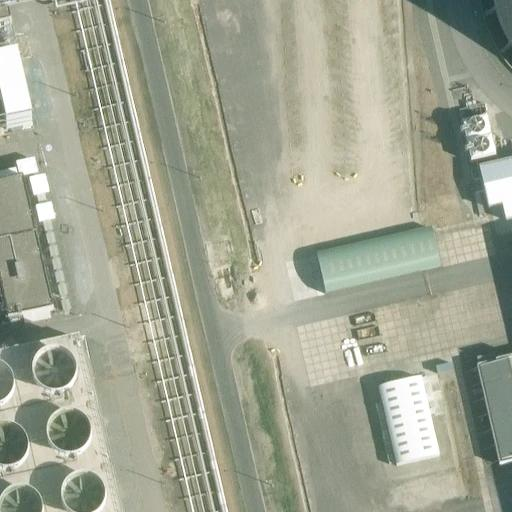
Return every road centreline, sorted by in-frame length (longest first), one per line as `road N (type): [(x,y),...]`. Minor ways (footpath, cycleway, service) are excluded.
road 1 (unknown): [(41,0),(160,511)]
road 2 (unknown): [(220,331),(511,268)]
